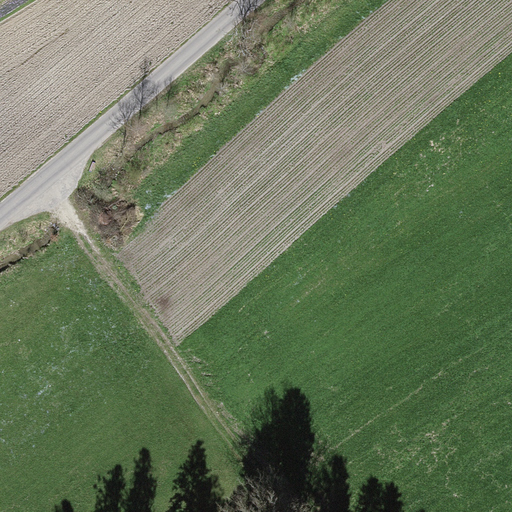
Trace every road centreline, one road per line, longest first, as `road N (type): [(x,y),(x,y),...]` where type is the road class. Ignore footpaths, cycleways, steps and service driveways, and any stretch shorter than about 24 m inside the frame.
road 1 (track): [(282,511),(83,218),(47,178)]
road 2 (unclassified): [(0,216),(252,0)]
